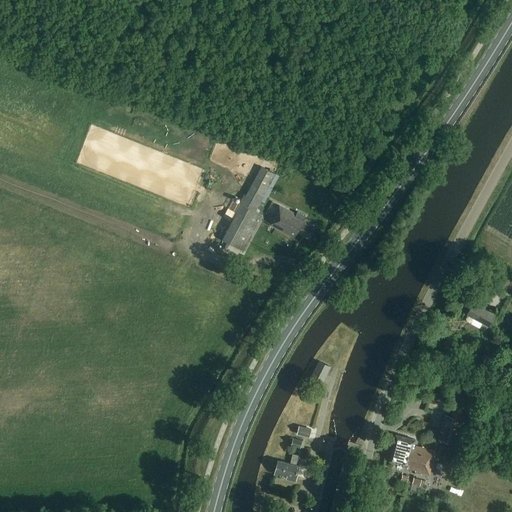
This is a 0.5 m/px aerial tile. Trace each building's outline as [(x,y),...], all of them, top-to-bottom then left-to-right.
[(236,182),(244,160),(236,158),(229,179),(236,182)] [(265,196),(276,173),(261,165),(246,194),(244,193),(239,202),(240,203),(222,238),(245,249),(263,214),(256,210),(263,195),(265,196)] [(93,200),(101,206),(106,199),(98,194),(93,200)] [(214,223),(222,206),(216,203),(208,220),(214,223)] [(296,213),(279,205),(269,224),(294,237),(297,231),(308,237),(314,225),(309,222),(309,221),(304,218),(306,215),(297,210),(296,213)] [(161,237),(167,227),(157,222),(152,232),(161,237)] [(511,277),(503,272),(497,283),(507,288),(511,278),(511,277)] [(466,314),(467,315),(465,319),(466,321),(469,323),(472,322),(474,318),(488,326),(495,314),(473,302),(466,314)] [(317,384),(319,385),(322,380),(324,376),(329,366),(320,361),(310,381),(317,384)] [(446,416),(440,440),(452,443),(455,443),(461,420),(458,419),(446,416)] [(297,434),(309,438),(312,429),(300,426),(297,434)] [(406,470),(427,475),(433,451),(413,446),(414,440),(395,435),(388,461),(407,466),(406,470)] [(292,438),(291,444),(300,447),(302,440),(292,438)] [(286,477),(286,479),(294,481),(299,465),(296,465),(298,455),(292,453),(290,463),(278,460),(275,474),(286,477)] [(421,480),(413,477),(411,483),(419,486),(421,480)]
